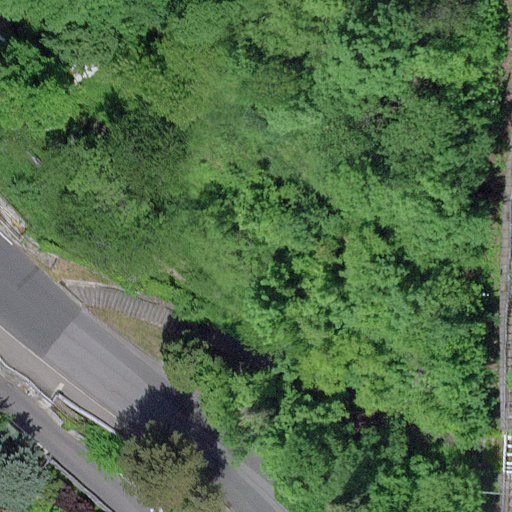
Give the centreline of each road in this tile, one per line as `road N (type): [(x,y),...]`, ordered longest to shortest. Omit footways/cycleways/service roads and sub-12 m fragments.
road 1 (tertiary): [(0,288),(216,453),(280,511)]
road 2 (residential): [(0,394),(134,511)]
